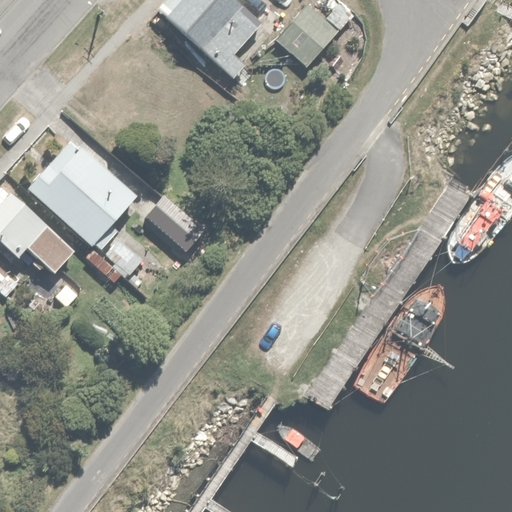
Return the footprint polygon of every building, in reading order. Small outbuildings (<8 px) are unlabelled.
[(154,0),(153,2),(232,77),(246,63),(231,50),(257,22),(233,0),(154,0)] [(301,3),(273,37),(306,65),(334,31),(301,3)] [(69,132),(24,184),(93,242),(137,190),(69,132)] [(74,245),(0,181),(0,236),(18,252),(24,244),(54,269),(74,245)] [(119,235),(103,252),(124,272),(121,275),(138,291),(157,271),(119,235)]
